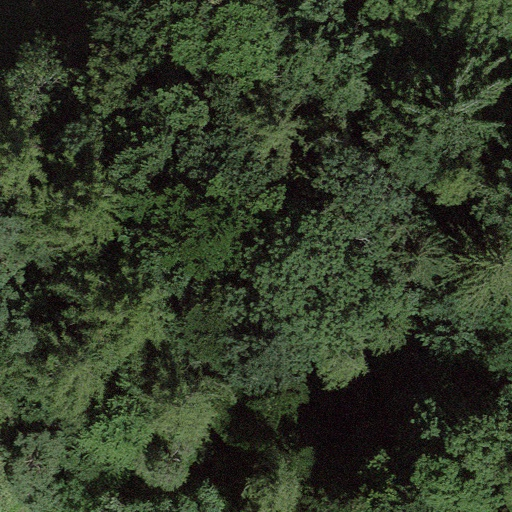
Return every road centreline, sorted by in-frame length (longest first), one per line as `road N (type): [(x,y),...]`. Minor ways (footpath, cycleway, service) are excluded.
road 1 (track): [(511,453),(274,267),(160,107),(81,88)]
road 2 (track): [(418,0),(179,48),(0,124)]
